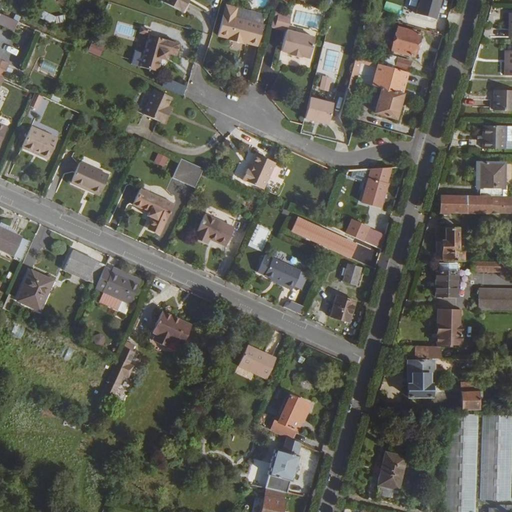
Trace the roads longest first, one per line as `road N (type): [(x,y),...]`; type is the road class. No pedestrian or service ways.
road 1 (residential): [(0,193),(368,358)]
road 2 (residential): [(195,90),(336,160),(427,152)]
road 3 (tertiary): [(368,358),(427,152)]
road 4 (tertiary): [(324,511),(368,358)]
road 5 (tertiary): [(427,152),(472,0)]
